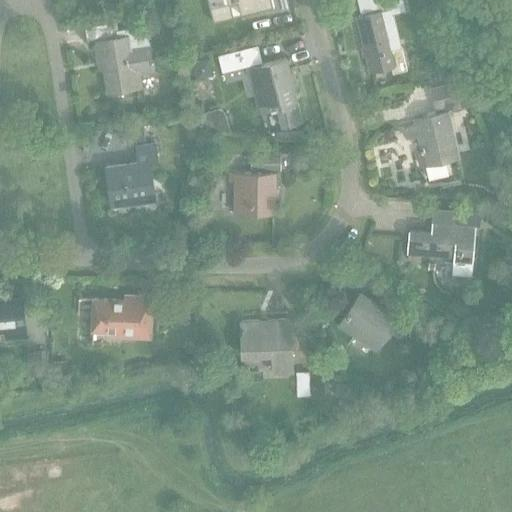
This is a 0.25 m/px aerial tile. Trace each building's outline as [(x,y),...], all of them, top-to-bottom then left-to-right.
[(226,0),(226,1),(230,0),(238,0),(242,13),(270,7),(268,0),(226,0)] [(401,45),(391,48),(382,10),(386,9),(384,0),(371,0),(358,3),(361,15),(357,15),(371,71),(390,66),(392,72),(407,69),(401,45)] [(146,24),(117,29),(116,21),(84,26),(87,43),(95,42),(98,59),(103,59),(108,92),(139,86),(137,73),(155,70),(152,52),(150,52),(146,24)] [(257,45),(219,54),(223,69),(260,59),(257,45)] [(281,127),(302,122),(286,57),(248,67),(258,110),(276,106),(281,127)] [(444,160),(458,157),(447,110),(460,107),(457,93),(433,99),(436,111),(422,115),(423,121),(403,126),(406,138),(418,135),(428,178),(447,174),(444,160)] [(105,167),(111,203),(126,201),(125,197),(154,193),(149,161),(157,160),(155,143),(134,146),(136,162),(105,167)] [(251,168),(279,168),(280,156),(251,155),(251,168)] [(234,212),(273,212),(273,172),(230,172),(229,179),(235,179),(234,212)] [(474,225),(480,225),(481,211),(433,206),(431,232),(409,230),(407,251),(454,255),(454,262),(471,263),(474,225)] [(387,330),(399,338),(407,326),(395,318),(396,316),(359,291),(337,325),(374,349),(387,330)] [(3,339),(23,338),(20,298),(0,299),(0,327),(2,327),(3,339)] [(107,335),(149,336),(150,321),(145,311),(138,311),(139,300),(93,298),(91,329),(107,330),(107,335)] [(272,372),(291,371),(289,318),(240,320),(242,352),(271,350),(272,372)] [(27,350),(30,375),(46,373),(44,349),(27,350)] [(295,371),(296,393),(308,393),(307,371),(295,371)] [(335,381),(334,396),(346,397),(347,382),(335,381)]
